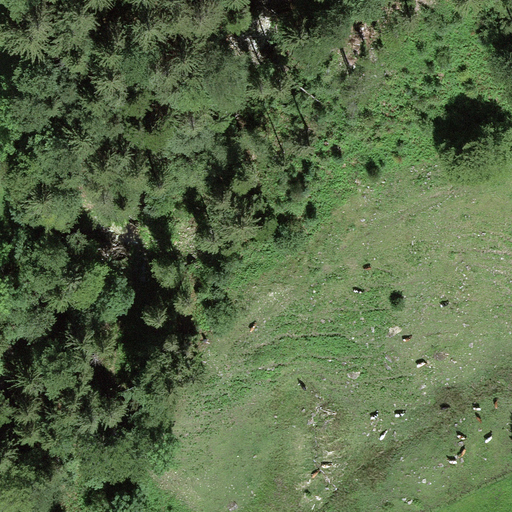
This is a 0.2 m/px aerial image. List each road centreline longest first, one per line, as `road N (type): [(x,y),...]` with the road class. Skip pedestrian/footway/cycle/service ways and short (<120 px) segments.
road 1 (track): [(124,310),(253,301),(362,225),(462,180),(511,172)]
road 2 (track): [(124,310),(138,281),(139,237),(76,206),(48,207),(0,230)]
